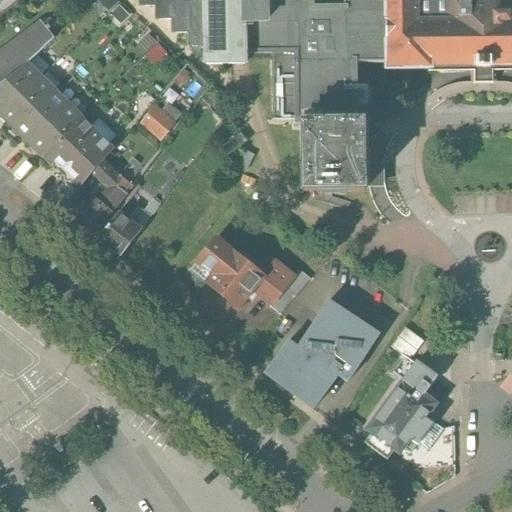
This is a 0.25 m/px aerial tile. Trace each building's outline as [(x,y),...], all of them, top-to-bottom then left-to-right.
[(511,0),(141,0),(141,8),(157,8),(157,21),(173,21),(173,34),(190,34),(190,48),(206,48),(206,64),(247,64),(247,55),(275,55),(277,121),(273,121),(273,123),(299,122),(299,124),(304,125),(305,192),(366,191),(366,189),(365,165),(363,122),(356,122),(355,64),(387,64),(387,70),(433,70),(433,64),(475,65),(475,68),(493,68),(493,65),(511,64),(511,0)] [(41,24),(1,57),(15,74),(26,65),(53,39),(41,24)] [(1,57),(0,57),(0,86),(15,74),(1,57)] [(81,120),(26,65),(15,74),(0,86),(0,112),(46,157),(56,146),(81,120)] [(158,103),(140,125),(160,141),(173,125),(162,116),(166,110),(158,103)] [(81,120),(56,146),(46,157),(55,168),(55,174),(60,173),(78,191),(81,188),(92,175),(102,164),(102,163),(113,150),(81,120)] [(115,177),(102,164),(92,175),(98,181),(96,185),(102,190),(108,194),(114,187),(125,195),(131,188),(126,184),(119,178),(117,176),(115,177)] [(128,170),(126,168),(119,178),(126,184),(137,170),(131,165),(128,170)] [(383,165),(365,165),(366,189),(383,189),(383,165)] [(92,175),(81,188),(89,195),(94,199),(102,190),(96,185),(98,181),(92,175)] [(114,187),(108,194),(102,190),(94,199),(89,195),(82,205),(87,209),(91,203),(100,210),(103,206),(111,213),(125,195),(114,187)] [(78,191),(72,197),(81,205),(82,205),(89,195),(81,188),(78,191)] [(111,213),(103,206),(100,210),(91,203),(87,209),(83,212),(79,209),(81,205),(72,197),(69,201),(68,200),(57,212),(90,239),(111,213)] [(127,204),(95,244),(117,261),(141,231),(128,221),(136,211),(127,204)] [(234,255),(218,243),(193,274),(240,312),(255,293),(274,308),(296,281),(295,280),(275,264),(267,274),(259,268),(256,272),(234,255)] [(274,308),(272,310),(280,317),(294,300),(293,300),(308,281),(300,274),(295,280),(296,281),(274,308)] [(297,350),(288,343),(264,376),(313,412),(338,378),(347,384),(379,337),(328,303),(297,350)] [(390,348),(410,363),(424,344),(405,329),(390,348)] [(394,375),(404,383),(416,367),(406,360),(394,375)] [(436,379),(417,365),(416,367),(404,383),(423,397),(436,379)] [(423,397),(404,383),(368,433),(400,456),(404,450),(411,455),(418,445),(419,446),(433,426),(432,425),(438,417),(432,412),(436,406),(423,397)]
